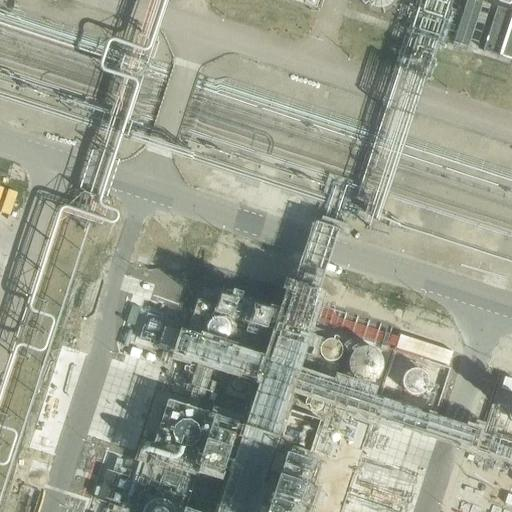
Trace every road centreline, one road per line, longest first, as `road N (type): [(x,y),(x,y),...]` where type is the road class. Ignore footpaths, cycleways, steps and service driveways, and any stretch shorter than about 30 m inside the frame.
road 1 (unknown): [(296,352),(282,397),(288,416),(474,478),(491,474),(507,438),(496,417)]
road 2 (unknown): [(496,417),(296,352)]
